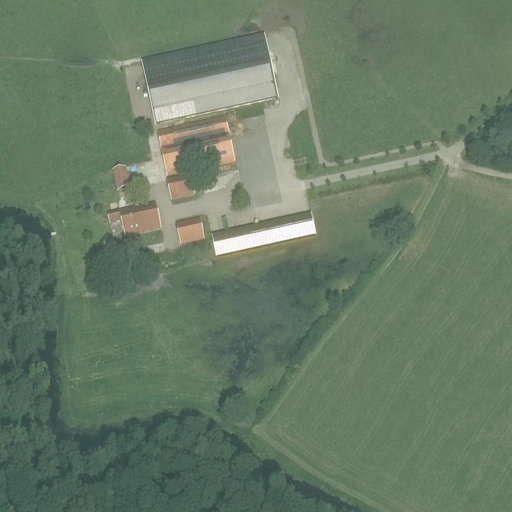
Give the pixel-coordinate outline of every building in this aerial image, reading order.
[(277,99),(264,38),(143,64),(156,125),(277,99)] [(167,177),(235,162),(225,118),(157,133),(167,177)] [(117,192),(130,189),(125,168),(113,171),(117,192)] [(189,176),(168,181),(172,200),(194,196),(189,176)] [(126,236),(160,229),(154,204),(108,214),(110,224),(121,222),(122,228),(124,228),(126,236)] [(309,216),(208,235),(212,256),(313,238),(309,216)] [(181,244),(203,240),(199,220),(177,225),(181,244)]
